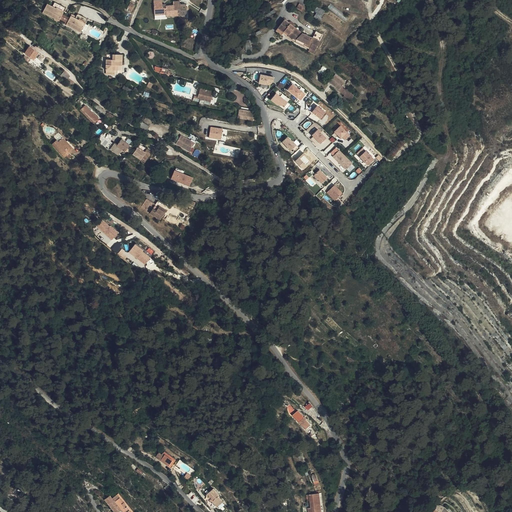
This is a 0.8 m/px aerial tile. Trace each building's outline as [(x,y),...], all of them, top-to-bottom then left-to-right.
[(56,0),(54,0),(52,4),(63,10),(66,5),(56,0)] [(152,0),(152,12),(158,12),(158,13),(164,13),(164,15),(178,15),(185,15),(185,4),(178,4),(177,0),(171,0),(171,4),(163,4),(163,6),(160,6),(160,2),(160,0),(152,0)] [(63,10),(52,4),(47,1),(42,9),(59,18),(59,17),(62,11),(63,10)] [(315,11),(317,12),(323,16),(325,12),(318,7),(315,11)] [(77,11),(74,16),(84,22),(87,17),(77,11)] [(84,22),(74,16),(70,14),(69,15),(66,21),(66,22),(80,30),(84,22)] [(294,32),(296,29),(282,18),(276,26),(282,31),(283,29),(287,33),(286,34),(291,38),(292,37),(294,39),(293,41),(303,46),(303,45),(304,43),(309,47),(309,48),(308,49),(313,51),(316,46),(313,43),(309,41),(300,35),(294,32)] [(300,32),(296,29),(294,32),(300,35),(309,41),(313,43),(316,46),(319,42),(300,32)] [(24,51),(33,59),(39,53),(33,48),(30,45),(24,51)] [(114,62),(118,62),(120,63),(121,52),(112,51),(111,57),(105,57),(105,72),(114,72),(114,68),(114,62)] [(346,81),(335,72),(328,81),(339,90),(346,81)] [(275,77),(260,75),(258,83),(269,86),(273,83),(275,77)] [(306,94),(292,84),(287,90),(301,101),(306,94)] [(196,94),(192,93),(191,96),(209,101),(211,90),(197,86),(196,94)] [(349,99),(352,96),(343,89),(340,92),(349,99)] [(290,103),(277,92),(270,100),(284,111),(290,103)] [(80,107),(95,120),(100,114),(86,101),(80,107)] [(327,113),(317,105),(312,112),(322,120),(327,113)] [(352,136),(340,125),(333,132),(346,143),(352,136)] [(227,129),(209,126),(207,138),(225,141),(227,129)] [(327,138),(318,129),(311,135),(320,144),(327,138)] [(173,138),(186,146),(191,139),(177,131),(173,138)] [(104,144),(117,151),(119,146),(122,148),(126,140),(117,135),(113,141),(106,141),(104,144)] [(60,140),(58,139),(53,143),(67,156),(76,147),(64,136),(60,140)] [(299,147),(288,137),(282,143),(293,154),(299,147)] [(135,142),(131,149),(140,155),(143,147),(135,142)] [(143,147),(140,155),(144,157),(148,150),(143,147)] [(353,164),(337,147),(330,153),(346,170),(353,164)] [(296,160),(303,152),(299,149),(292,156),(296,160)] [(375,160),(366,151),(359,157),(368,167),(375,160)] [(313,161),(305,152),(295,162),(303,171),(313,161)] [(171,178),(190,186),(194,177),(175,169),(171,178)] [(330,179),(320,169),(314,176),(323,185),(330,179)] [(335,184),(326,191),(335,202),(344,195),(335,184)] [(144,201),(153,209),(156,206),(158,203),(158,202),(148,195),(144,201)] [(156,206),(153,209),(152,210),(162,217),(168,210),(161,205),(159,208),(156,206)] [(119,233),(103,218),(95,227),(111,241),(119,233)] [(151,257),(134,244),(128,253),(145,265),(151,257)] [(281,408),(296,420),(301,414),(285,402),(281,408)] [(148,457),(165,469),(171,460),(159,452),(157,456),(152,453),(148,457)] [(300,503),(301,511),(307,511),(307,509),(315,508),(311,487),(300,489),(302,503),(300,503)] [(213,510),(218,505),(211,497),(212,497),(207,490),(200,496),(204,500),(203,501),(204,503),(206,503),(210,508),(211,507),(213,510)] [(110,497),(105,502),(114,511),(117,511),(118,511),(117,511),(130,511),(132,511),(127,504),(125,505),(122,502),(123,501),(116,492),(110,497)]
